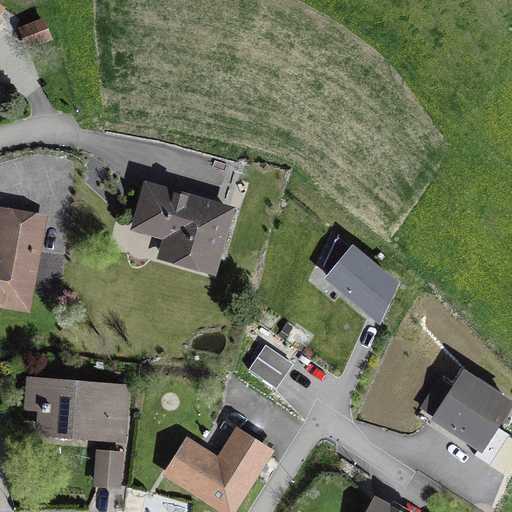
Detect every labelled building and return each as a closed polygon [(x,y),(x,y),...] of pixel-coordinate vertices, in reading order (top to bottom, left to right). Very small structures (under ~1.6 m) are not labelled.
[(49,38),(43,21),(24,29),(30,45),(49,38)] [(212,270),(229,211),(147,188),(136,227),(178,239),(173,259),(212,270)] [(0,231),(0,301),(25,306),(40,220),(3,213),(0,231)] [(395,284),(353,249),(328,278),(379,320),(395,284)] [(290,362),(265,345),(248,369),(273,387),(290,362)] [(436,419),(479,447),(474,455),(489,465),(509,434),(495,425),(509,403),(465,374),(436,419)] [(41,410),(40,429),(122,437),(126,390),(29,382),(27,409),(41,410)] [(230,511),(268,452),(237,432),(218,462),(187,442),(168,473),(228,511),(230,511)] [(117,485),(119,455),(99,453),(97,483),(117,485)] [(395,511),(374,501),(368,511),(395,511)]
